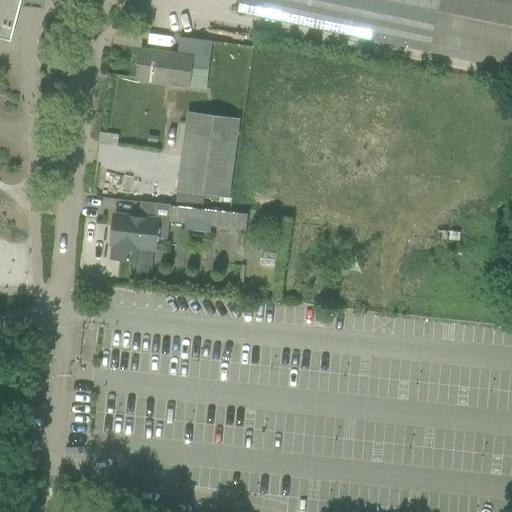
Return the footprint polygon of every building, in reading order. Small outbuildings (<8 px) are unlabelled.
[(0,0),(0,37),(11,41),(20,7),(20,4),(21,0),(0,0)] [(511,0),(241,0),(239,12),(508,69),(511,48),(511,0)] [(141,49),(137,80),(187,87),(188,75),(189,67),(208,70),(212,42),(180,38),(177,54),(141,49)] [(189,112),(186,132),(177,191),(228,198),(239,120),(189,112)] [(172,205),(172,206),(140,202),(139,218),(114,215),(111,245),(113,245),(111,259),(137,262),(139,248),(154,249),(156,237),(167,238),(168,221),(246,231),(249,215),(172,205)] [(85,239),(103,238),(103,220),(84,220),(85,239)] [(436,434),(430,477),(472,483),(478,440),(436,434)]
